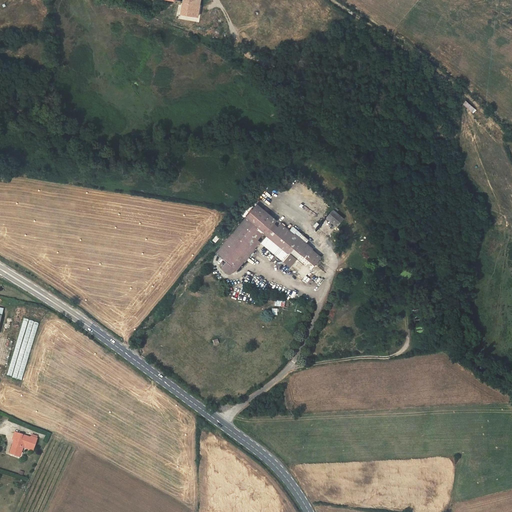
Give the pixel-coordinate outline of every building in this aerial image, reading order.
[(182,0),(180,14),(197,17),(200,0),(182,0)] [(472,112),(475,108),(465,101),(462,106),(472,112)] [(217,252),(227,261),(221,268),(229,274),(237,270),(244,262),(245,263),(256,249),(253,247),(258,242),(257,241),(264,232),(268,235),(261,243),(290,267),(291,265),(304,277),(321,257),(305,244),(309,240),(293,227),(290,231),(281,224),(278,227),(263,215),(268,209),(258,201),(254,206),(251,203),(242,213),(246,217),(217,252)] [(343,219),(333,210),(326,218),(337,226),(343,219)] [(221,235),(218,233),(212,240),(215,242),(221,235)] [(283,309),(285,301),(276,298),(273,305),(283,309)] [(1,392),(0,395),(0,407),(50,429),(56,414),(1,392)] [(21,453),(23,448),(26,449),(27,447),(34,450),(37,440),(36,439),(31,438),(30,440),(27,439),(27,437),(15,433),(13,440),(15,441),(12,449),(10,454),(19,457),(20,452),(21,453)]
